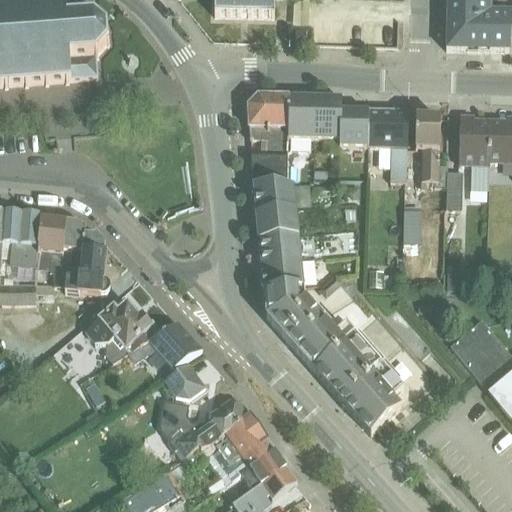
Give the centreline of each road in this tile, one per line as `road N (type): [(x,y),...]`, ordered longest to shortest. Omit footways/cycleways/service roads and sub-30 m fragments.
road 1 (secondary): [(394,511),(258,358),(226,284)]
road 2 (secondary): [(0,185),(91,195),(171,271),(226,284)]
road 3 (tertiary): [(199,78),(420,79)]
road 4 (secondary): [(226,284),(223,189),(199,78)]
road 5 (residential): [(335,511),(252,404)]
